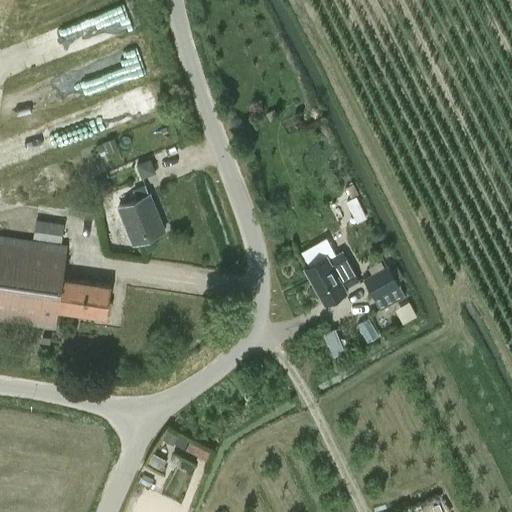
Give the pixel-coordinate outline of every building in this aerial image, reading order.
[(61,57),(133,27),(122,2),(50,32),(61,57)] [(134,44),(82,64),(92,90),(144,69),(134,44)] [(113,138),(104,142),(108,151),(117,147),(113,138)] [(101,143),(96,145),(98,152),(104,149),(101,143)] [(150,158),(137,163),(143,176),(156,171),(150,158)] [(136,198),(118,205),(134,243),(166,229),(150,192),(148,193),(145,185),(133,190),(136,198)] [(36,219),(33,237),(61,241),(63,223),(36,219)] [(0,319),(55,327),(58,308),(107,315),(112,284),(63,277),(67,245),(0,234),(0,319)] [(325,302),(347,290),(345,286),(359,278),(343,249),(329,257),(327,254),(305,266),(325,302)] [(388,263),(363,278),(381,308),(406,294),(388,263)] [(392,306),(399,320),(413,313),(406,299),(392,306)] [(168,429),(164,438),(173,443),(174,442),(174,441),(186,447),(189,440),(168,429)] [(166,463),(186,468),(189,455),(169,450),(166,463)]
